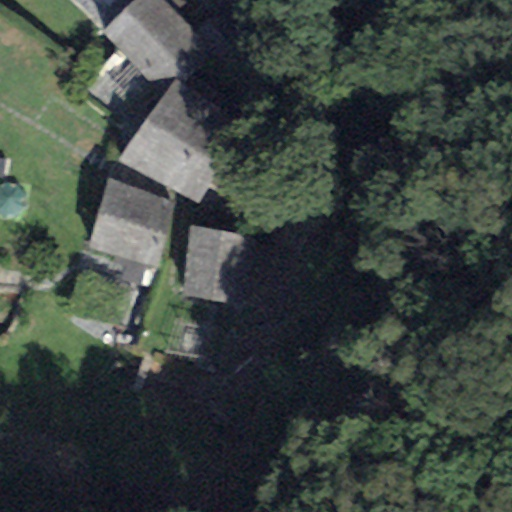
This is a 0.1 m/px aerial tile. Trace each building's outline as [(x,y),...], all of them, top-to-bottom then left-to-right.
[(172,15),(156,0),(133,0),(130,3),(99,33),(161,94),(169,81),(178,86),(210,52),(192,35),(172,15)] [(127,0),(130,3),(133,0),(156,0),(172,15),(187,0),(127,0)] [(219,7),(192,35),(210,52),(223,66),(250,34),(219,7)] [(161,94),(120,160),(194,206),(243,126),(178,86),(169,81),(161,94)] [(176,202),(108,181),(88,248),(156,268),(176,202)] [(255,240),(189,229),(178,296),(244,307),(255,240)]
